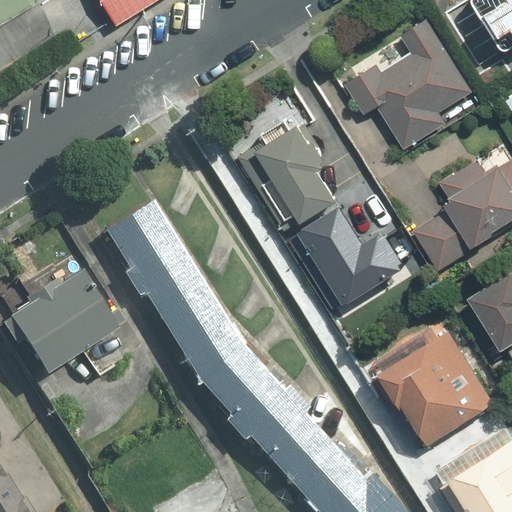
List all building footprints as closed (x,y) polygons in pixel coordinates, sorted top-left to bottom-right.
[(153,0),(111,0),(123,19),(153,0)] [(511,55),(511,0),(487,0),(479,5),(511,55)] [(370,109),(384,101),(408,141),(449,117),(443,107),(478,86),(435,13),(407,30),(418,48),(390,65),(386,57),(351,78),(370,109)] [(350,188),(308,115),(242,153),(284,226),(350,188)] [(511,231),(511,159),(498,136),(439,172),(455,198),(412,224),(442,274),(511,231)] [(158,195),(110,227),(248,433),(256,428),(327,511),(406,511),(411,507),(292,394),(291,394),(158,195)] [(347,203),(296,235),(339,305),(414,259),(391,223),(368,237),(347,203)] [(90,263),(17,309),(52,365),(126,319),(90,263)] [(511,263),(471,288),(509,350),(511,347),(511,263)] [(500,398),(453,324),(389,364),(435,438),(500,398)] [(511,511),(511,419),(448,457),(480,511),(511,511)] [(0,424),(0,511),(41,511),(0,442),(0,441),(7,437),(0,424)]
